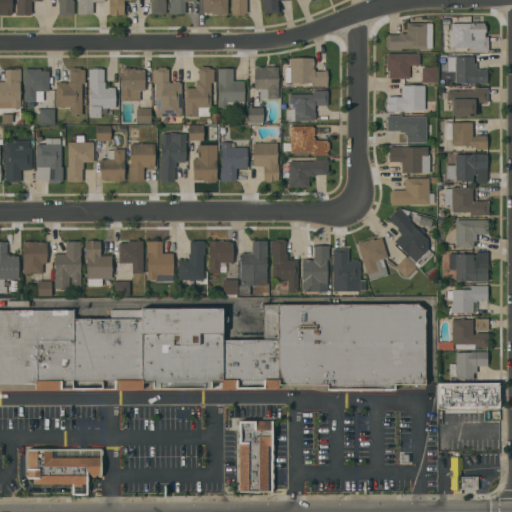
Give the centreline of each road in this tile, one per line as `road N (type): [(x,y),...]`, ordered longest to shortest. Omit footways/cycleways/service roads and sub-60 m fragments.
road 1 (residential): [(404,0),(359,22),(263,43),(0,46)]
road 2 (residential): [(361,209),(0,211)]
road 3 (residential): [(359,22),(361,209)]
